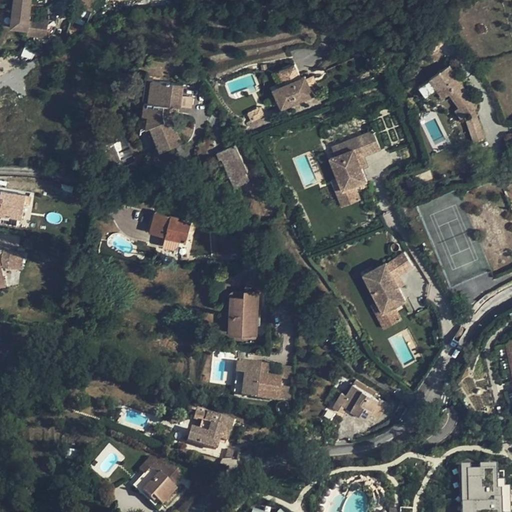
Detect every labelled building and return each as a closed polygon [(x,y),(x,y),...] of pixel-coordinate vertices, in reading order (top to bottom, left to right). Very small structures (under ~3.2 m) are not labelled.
[(14,0),(11,27),(28,29),(27,34),(47,37),(49,20),(29,17),(31,0),(14,0)] [(77,0),(76,4),(92,11),(96,0),(77,0)] [(449,38),(443,30),(433,36),(440,46),(449,38)] [(439,47),(435,41),(425,47),(430,54),(439,47)] [(282,107),(313,93),(310,84),(307,77),(305,74),(301,76),(295,62),(279,69),(285,83),(274,88),(282,107)] [(450,65),(430,78),(437,89),(444,84),(449,81),(453,87),(448,90),(460,107),(456,110),(461,118),(476,108),(473,104),(473,103),(474,103),(475,101),(475,100),(475,99),(474,97),(468,87),(465,89),(461,81),(458,82),(455,77),(457,76),(450,65)] [(145,101),(149,101),(153,79),(153,75),(147,74),(143,101),(145,101)] [(313,74),(307,77),(310,84),(316,81),(313,74)] [(430,78),(428,80),(435,91),(437,89),(430,78)] [(171,147),(182,142),(171,117),(166,120),(165,117),(164,113),(164,110),(165,105),(171,105),(172,101),(181,102),(184,84),(153,79),(149,101),(151,102),(149,115),(147,128),(151,126),(160,146),(169,143),(171,147)] [(449,81),(444,84),(448,90),(453,87),(449,81)] [(181,102),(180,107),(191,108),(194,85),(184,84),(181,102)] [(145,101),(143,114),(149,115),(151,102),(149,101),(145,101)] [(251,119),(263,114),(260,107),(248,112),(251,119)] [(132,130),(125,132),(135,158),(142,155),(141,152),(137,153),(134,146),(138,145),(132,130)] [(374,132),(358,138),(365,155),(381,149),(374,132)] [(365,155),(358,138),(332,149),(335,156),(330,158),(339,181),(343,190),(355,185),(366,181),(361,168),(357,158),(362,156),(365,155)] [(235,144),(217,152),(220,159),(222,158),(225,156),(238,185),(249,180),(246,172),(248,171),(235,144)] [(238,185),(225,156),(222,158),(235,186),(238,185)] [(357,158),(361,168),(366,166),(362,156),(357,158)] [(343,190),(339,181),(333,183),(342,206),(360,199),(355,185),(343,190)] [(1,191),(0,190),(0,199),(1,200),(1,203),(0,203),(0,214),(22,218),(24,202),(30,202),(31,196),(25,195),(1,191)] [(197,221),(201,208),(197,208),(193,207),(191,217),(192,217),(191,220),(197,221)] [(201,208),(197,221),(203,223),(209,221),(207,209),(201,208)] [(171,216),(155,212),(150,232),(163,236),(166,236),(165,237),(180,241),(187,242),(191,224),(179,220),(179,218),(171,216)] [(166,236),(163,236),(160,245),(175,248),(179,245),(180,241),(165,237),(166,236)] [(413,266),(404,253),(387,264),(395,279),(413,266)] [(21,269),(23,257),(17,256),(2,254),(1,259),(4,267),(21,269)] [(387,264),(386,262),(364,274),(379,303),(384,311),(395,306),(406,300),(395,279),(387,264)] [(216,271),(212,281),(219,285),(224,274),(216,271)] [(227,332),(230,333),(231,315),(232,296),(235,297),(244,297),(244,291),(235,291),(233,291),(231,292),(230,293),(229,294),(227,332)] [(244,297),(235,297),(234,315),(231,315),(230,333),(242,333),(256,334),(258,292),(244,291),(244,297)] [(384,311),(379,303),(373,306),(385,328),(402,319),(395,306),(384,311)] [(260,364),(237,362),(236,373),(244,374),(242,393),(241,395),(256,397),(278,400),(291,400),(291,387),(279,386),(280,377),(267,376),(259,375),(260,364)] [(267,376),(268,365),(260,364),(259,375),(267,376)] [(281,366),(280,377),(292,379),(292,367),(281,366)] [(244,374),(236,373),(235,393),(242,393),(244,374)] [(374,394),(375,392),(355,379),(353,384),(373,396),(374,394)] [(387,404),(379,398),(378,400),(373,396),(353,384),(348,393),(346,395),(342,392),(334,405),(334,407),(343,413),(347,407),(351,409),(367,419),(370,414),(376,404),(384,409),(387,404)] [(384,409),(376,404),(370,414),(378,419),(384,409)] [(121,409),(117,424),(123,425),(124,422),(127,412),(127,411),(121,409)] [(203,422),(206,413),(196,410),(192,420),(200,422),(201,422),(203,422)] [(232,421),(206,413),(203,422),(201,422),(200,422),(198,432),(190,429),(186,441),(215,450),(219,438),(227,441),(232,421)] [(227,449),(224,459),(233,458),(235,451),(227,449)] [(156,461),(149,459),(139,470),(144,474),(156,461)] [(173,487),(167,481),(177,470),(156,461),(144,474),(133,486),(140,493),(142,491),(150,499),(152,496),(158,502),(162,505),(176,490),(173,487)] [(502,511),(502,508),(499,462),(454,463),(455,511),(502,511)] [(177,470),(167,481),(173,487),(183,475),(177,470)] [(158,502),(152,496),(150,499),(142,491),(140,493),(155,506),(158,502)]
